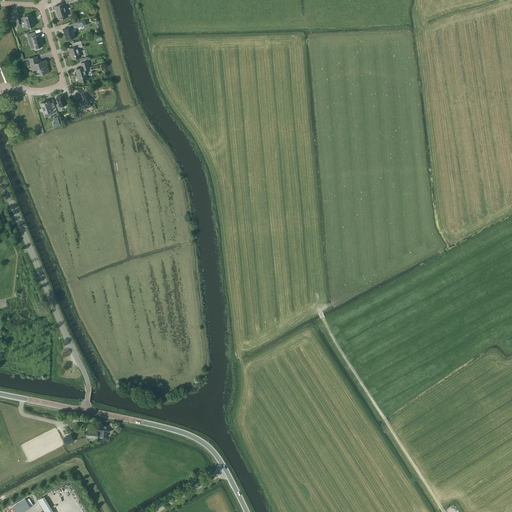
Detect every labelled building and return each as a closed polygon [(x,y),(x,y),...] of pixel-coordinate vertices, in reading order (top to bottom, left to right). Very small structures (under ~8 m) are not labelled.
[(64,3),(55,6),(58,18),(67,15),(64,3)] [(32,19),(33,18),(32,14),(23,16),(23,17),(20,18),(20,17),(16,19),(18,24),(21,23),(21,21),(24,20),(26,27),(34,25),(32,19)] [(82,20),(77,22),(68,24),(69,27),(63,29),(66,39),(75,37),(73,29),(84,25),(82,20)] [(34,32),(27,34),(29,41),(33,40),(35,48),(36,50),(41,48),(41,46),(43,45),(39,34),(36,36),(34,32)] [(69,48),(72,59),(80,57),(78,48),(82,47),(81,40),(72,43),(73,47),(69,48)] [(29,59),(32,70),(37,68),(36,67),(38,67),(40,74),(49,71),(45,60),(38,62),(37,56),(29,59)] [(88,61),(81,63),(82,67),(75,69),(79,81),(88,78),(85,69),(90,68),(88,61)] [(88,99),(91,98),(88,91),(81,93),(84,99),(76,102),(79,110),(86,107),(86,108),(90,106),(88,99)] [(56,97),(59,104),(56,104),(58,110),(59,111),(60,111),(61,110),(62,109),(61,108),(61,106),(66,104),(68,109),(70,108),(72,107),(69,101),(66,102),(63,95),(56,97)] [(49,100),(40,103),(44,114),(51,111),(52,114),(57,113),(54,105),(51,106),(49,100)] [(107,430),(110,431),(110,425),(101,424),(100,430),(87,429),(87,437),(97,438),(97,435),(107,436),(107,430)] [(63,438),(67,444),(68,443),(74,440),(71,434),(63,438)] [(39,499),(45,511),(54,511),(46,495),(39,499)] [(34,502),(29,505),(32,511),(38,511),(39,511),(34,502)]
